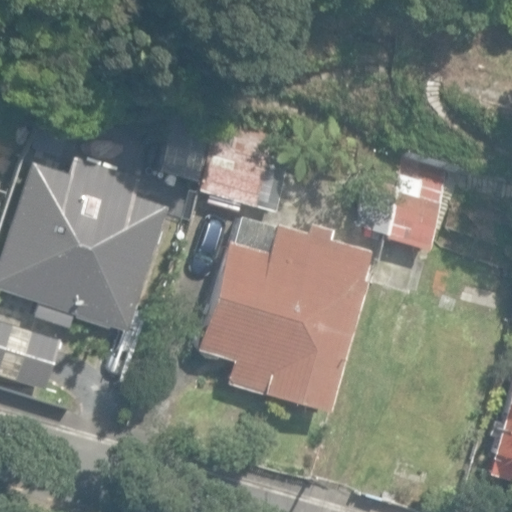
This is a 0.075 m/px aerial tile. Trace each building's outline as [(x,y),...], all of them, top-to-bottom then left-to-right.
[(197,188),(253,203),(273,128),(217,113),(197,188)] [(153,170),(193,182),(208,130),(169,118),(153,170)] [(379,152),(360,228),(425,244),(444,168),(379,152)] [(103,324),(120,330),(161,202),(130,193),(135,176),(68,154),(63,171),(24,159),(0,233),(0,289),(32,300),(26,316),(65,329),(69,316),(102,327),(103,324)] [(222,378),(323,407),(360,278),(358,278),(358,277),(363,260),(361,260),(364,248),(325,237),(328,228),(305,221),(303,231),(272,222),(263,251),(223,240),(193,347),(228,357),(222,378)] [(0,374),(39,387),(55,337),(0,319),(0,374)] [(511,382),(486,471),(511,479),(511,382)]
